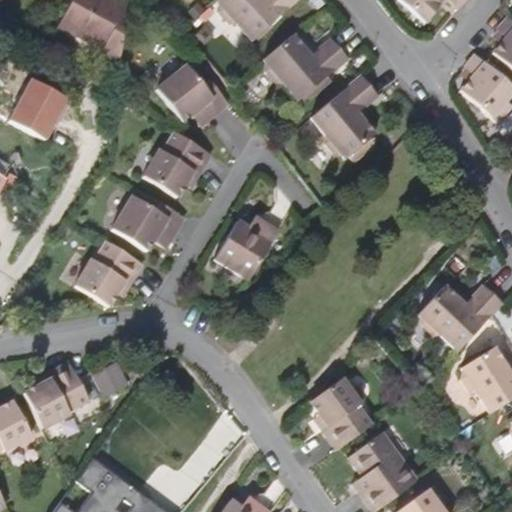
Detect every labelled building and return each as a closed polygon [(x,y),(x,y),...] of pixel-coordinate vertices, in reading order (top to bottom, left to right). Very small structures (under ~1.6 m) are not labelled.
[(119,68),(126,0),(71,0),(59,22),(103,46),(98,56),(119,68)] [(252,39),(295,0),(216,0),(219,3),(219,8),(228,19),(235,19),(252,39)] [(446,0),(457,9),(464,0),(396,0),(423,23),(442,0),(446,0)] [(511,19),(508,17),(497,30),(506,37),(493,53),(511,69),(511,19)] [(297,101),(348,60),(331,38),(310,55),(293,33),(263,59),(266,63),(265,69),(275,81),(281,80),(297,101)] [(511,106),(506,101),(511,93),(511,85),(475,54),(464,67),(473,76),(460,91),(498,124),(511,108),(511,106)] [(229,101),(213,80),(205,86),(187,63),(156,86),(182,120),(191,113),(199,107),(207,118),(229,101)] [(376,134),(358,112),(378,96),(361,75),(311,116),(326,135),(326,143),(335,154),(341,153),(345,158),(348,156),(374,135),(376,134)] [(207,118),(199,107),(191,113),(199,123),(207,118)] [(195,177),(210,152),(175,131),(163,150),(160,148),(143,175),(175,196),(185,182),(190,173),(195,177)] [(374,135),(348,156),(354,164),(381,143),(374,135)] [(14,189),(21,175),(12,170),(5,184),(14,189)] [(190,185),(195,177),(190,173),(185,182),(190,185)] [(169,240),(184,216),(160,201),(155,210),(131,195),(110,228),(146,250),(153,240),(158,232),(169,240)] [(278,230),(263,221),(259,228),(250,223),(239,216),(236,222),(271,243),(278,230)] [(263,221),(254,216),(250,223),(259,228),(263,221)] [(258,265),(271,243),(236,222),(214,259),(247,279),(256,264),(258,265)] [(164,247),(169,240),(158,232),(153,240),(164,247)] [(127,287),(142,262),(107,240),(94,260),(90,258),(73,285),(104,305),(107,305),(115,292),(121,283),(127,287)] [(121,295),(127,287),(121,283),(115,292),(121,295)] [(456,351),(501,303),(482,285),(464,305),(445,286),(417,315),(421,318),(421,324),(432,335),(438,334),(456,351)] [(511,396),(511,366),(507,370),(492,345),(458,365),(463,372),(460,376),(469,390),(474,390),(488,412),(511,396)] [(91,395),(72,358),(46,371),(49,378),(41,383),(25,390),(43,424),(72,409),(70,405),(91,395)] [(123,363),(95,367),(100,392),(127,387),(123,363)] [(49,378),(46,371),(37,376),(41,383),(49,378)] [(368,424),(356,407),(360,405),(340,378),(307,402),(318,416),(322,422),(317,427),(333,449),(368,424)] [(35,434),(17,399),(1,407),(0,407),(0,446),(4,444),(7,449),(35,434)] [(168,509),(217,452),(197,435),(216,413),(211,408),(191,432),(180,423),(131,479),(168,509)] [(322,422),(318,416),(312,420),(317,427),(322,422)] [(372,511),(415,482),(380,434),(347,458),(361,478),(367,486),(356,493),(369,511),(372,511)] [(168,511),(94,456),(52,511),(168,511)] [(356,493),(367,486),(361,478),(351,485),(356,493)] [(255,511),(259,507),(235,489),(218,511),(255,511)] [(438,511),(423,491),(393,511),(438,511)]
